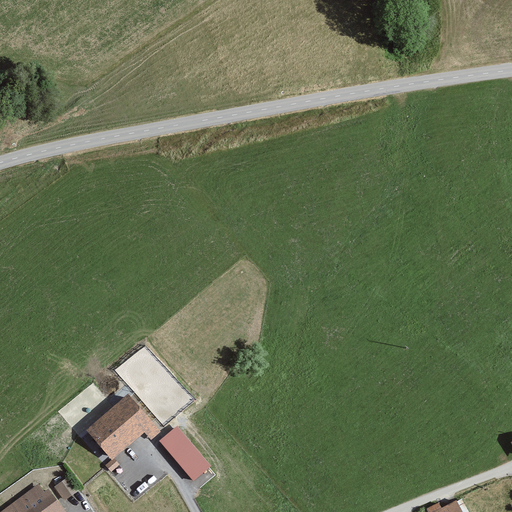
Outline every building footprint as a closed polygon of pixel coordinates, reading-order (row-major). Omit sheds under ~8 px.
[(127,394),(85,431),(112,461),(144,433),(151,441),(161,432),(127,394)] [(178,425),(160,440),(193,482),(212,467),(178,425)] [(117,468),(112,461),(105,466),(110,473),(117,468)] [(65,500),(79,490),(69,475),(55,485),(65,500)] [(0,511),(16,511),(66,511),(49,489),(44,493),(38,484),(0,511)] [(464,511),(460,503),(442,511),(464,511)]
